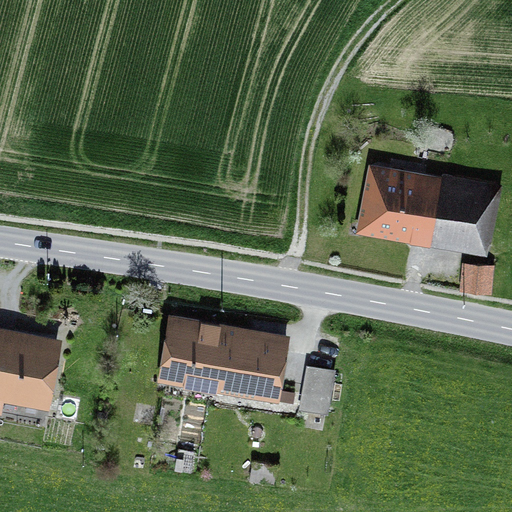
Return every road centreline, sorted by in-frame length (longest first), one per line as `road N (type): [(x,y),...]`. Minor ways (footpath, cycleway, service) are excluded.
road 1 (primary): [(0,241),(511,328)]
road 2 (track): [(395,0),(341,61),(325,93),(312,128),(288,286)]
